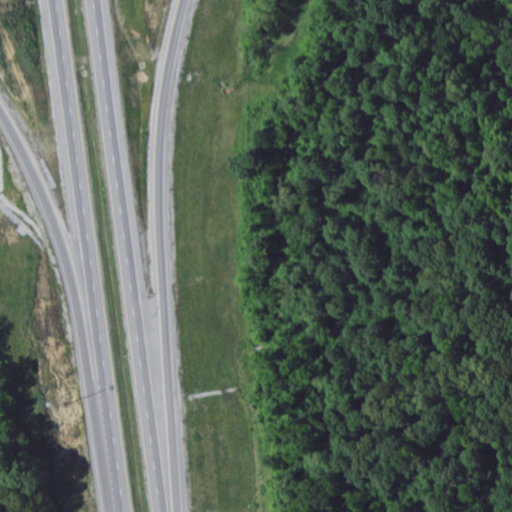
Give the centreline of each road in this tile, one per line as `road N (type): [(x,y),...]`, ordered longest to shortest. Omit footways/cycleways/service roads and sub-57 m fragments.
road 1 (motorway): [(52,0),(120,511)]
road 2 (motorway): [(163,511),(96,0)]
road 3 (motorway): [(141,338),(172,97),(198,0)]
road 4 (motorway): [(0,50),(58,178),(93,297)]
